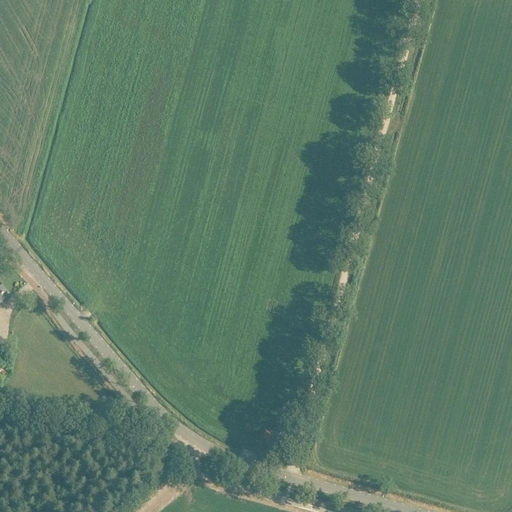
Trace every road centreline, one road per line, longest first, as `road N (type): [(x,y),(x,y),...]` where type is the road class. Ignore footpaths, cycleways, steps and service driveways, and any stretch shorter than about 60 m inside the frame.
road 1 (tertiary): [(411,511),(228,459),(189,437),(0,230)]
road 2 (track): [(291,478),(419,0)]
